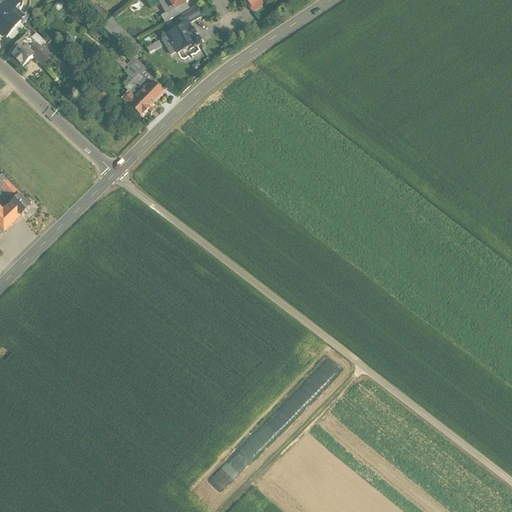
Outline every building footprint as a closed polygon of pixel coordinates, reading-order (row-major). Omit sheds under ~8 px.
[(6,0),(4,2),(1,0),(0,0),(0,33),(6,39),(25,18),(15,9),(20,5),(14,0),(6,0)] [(168,0),(165,0),(161,3),(167,14),(174,10),(168,0)] [(191,0),(168,0),(174,10),(185,4),(191,0)] [(259,0),(251,7),(250,6),(248,7),(253,14),(263,5),(259,0)] [(185,4),(174,10),(167,14),(161,17),(166,27),(171,24),(170,21),(181,15),(189,11),(185,4)] [(189,11),(181,15),(184,21),(179,23),(181,29),(182,29),(188,26),(202,19),(195,7),(189,11)] [(134,45),(110,21),(105,27),(121,43),(129,51),(134,45)] [(34,25),(30,22),(26,27),(29,30),(34,25)] [(181,29),(169,36),(170,37),(173,43),(172,45),(177,53),(177,54),(180,53),(183,54),(186,51),(187,49),(192,46),(194,48),(197,49),(200,47),(201,44),(199,41),(196,40),(188,26),(182,29),(181,29)] [(40,47),(45,42),(36,34),(31,39),(40,47)] [(27,37),(13,51),(16,53),(12,57),(23,68),(32,58),(33,56),(29,52),(36,45),(27,37)] [(170,37),(162,41),(171,56),(177,53),(172,45),(173,43),(170,37)] [(49,39),(40,49),(45,53),(46,52),(55,60),(63,52),(49,39)] [(150,54),(162,47),(159,41),(146,48),(150,54)] [(40,49),(36,45),(29,52),(33,56),(32,58),(37,63),(45,54),(45,53),(40,49)] [(45,54),(37,63),(42,68),(51,59),(45,54)] [(146,70),(137,62),(126,74),(134,82),(140,76),(146,70)] [(146,70),(140,76),(150,86),(152,84),(156,80),(146,70)] [(134,82),(126,91),(131,97),(136,101),(140,97),(145,92),(150,86),(140,76),(134,82)] [(150,86),(145,92),(157,103),(164,95),(152,84),(150,86)] [(157,103),(145,92),(140,97),(152,108),(157,103)] [(152,108),(140,97),(136,101),(131,97),(125,104),(141,119),(152,108)] [(13,190),(7,184),(2,189),(8,196),(13,190)] [(2,189),(0,191),(0,195),(10,206),(14,203),(8,196),(2,189)] [(31,209),(13,190),(8,196),(14,203),(10,206),(9,207),(10,207),(20,218),(19,219),(20,219),(31,209)] [(20,218),(10,207),(9,207),(3,213),(14,224),(15,224),(20,219),(19,219),(20,218)] [(0,209),(0,230),(4,234),(15,224),(14,224),(3,213),(0,209)]
